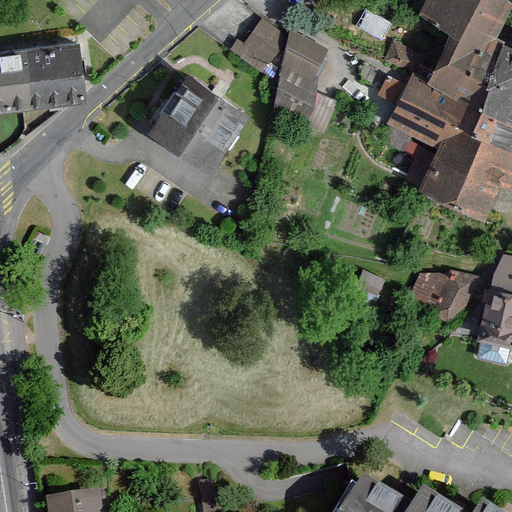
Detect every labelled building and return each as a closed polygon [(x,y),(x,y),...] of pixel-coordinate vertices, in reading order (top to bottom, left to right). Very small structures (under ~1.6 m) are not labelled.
[(511,5),(511,1),(510,0),(426,0),(420,12),(447,25),(426,74),(414,70),(387,120),(434,144),(417,192),(488,218),(499,185),(511,188),(511,147),(508,146),(511,136),(511,41),(499,34),(511,5)] [(289,30),(264,16),(238,50),(264,69),(286,38),(282,62),(312,78),(329,46),(292,26),(289,30)] [(87,51),(0,59),(0,103),(92,94),(87,51)] [(246,108),(184,67),(145,125),(207,166),(246,108)] [(511,254),(492,251),(478,336),(511,341),(511,254)] [(477,273),(429,267),(426,310),(450,319),(473,301),(477,273)] [(361,478),(338,511),(490,511),(479,505),(474,511),(454,511),(423,491),(410,510),(361,478)] [(103,511),(100,491),(51,500),(53,511),(103,511)]
